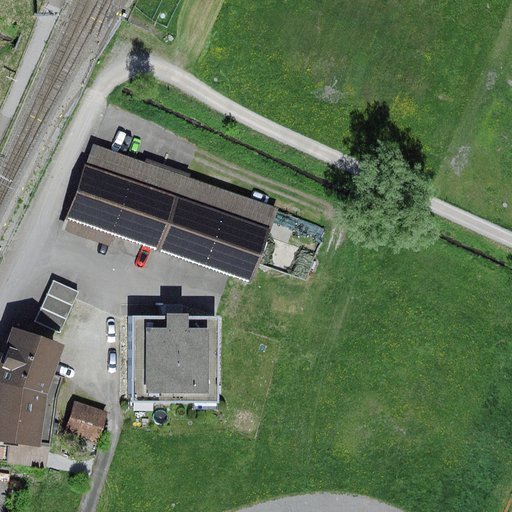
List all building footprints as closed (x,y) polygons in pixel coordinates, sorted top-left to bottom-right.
[(279,209),(93,144),(62,230),(112,248),(116,237),(252,285),(279,209)] [(53,281),(35,323),(61,334),(79,292),(53,281)] [(167,317),(133,317),(133,403),(219,403),(219,317),(189,317),(189,315),(167,315),(167,317)] [(66,346),(13,328),(0,364),(0,442),(10,443),(7,465),(46,469),(57,399),(64,378),(55,375),(66,346)] [(109,414),(77,402),(65,431),(98,444),(109,414)]
